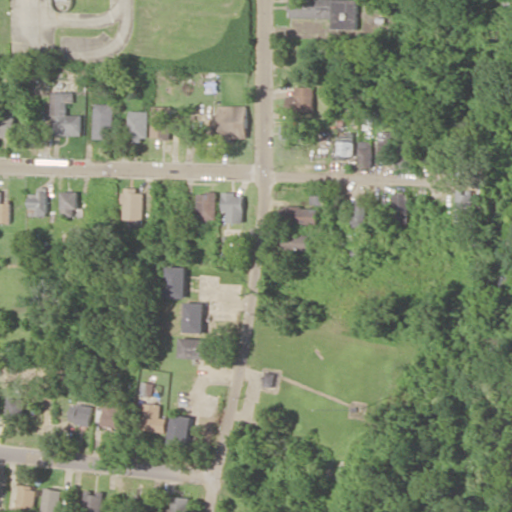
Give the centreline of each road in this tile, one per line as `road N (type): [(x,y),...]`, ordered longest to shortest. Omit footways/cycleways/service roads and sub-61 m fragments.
road 1 (residential): [(207,511),(265,174),(261,0)]
road 2 (residential): [(477,183),(0,164)]
road 3 (residential): [(123,0),(119,42),(103,56),(60,53),(34,25),(98,20),(123,8)]
road 4 (residential): [(211,472),(0,451)]
